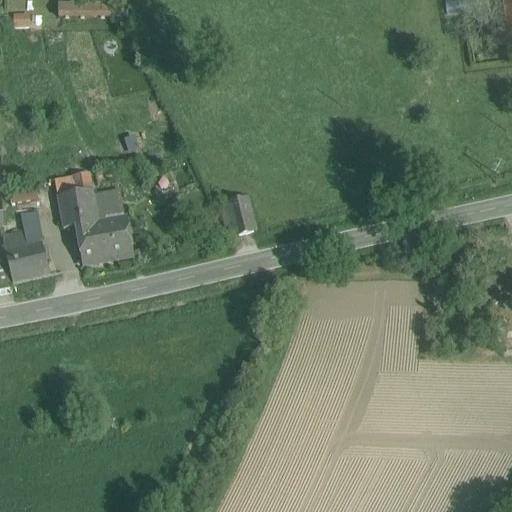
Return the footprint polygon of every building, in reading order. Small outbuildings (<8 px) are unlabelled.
[(511,1),(504,2),(503,3),(509,41),(511,40),(511,1)] [(111,14),(111,3),(58,4),(58,15),(111,14)] [(90,175),(72,179),(75,196),(93,192),(90,175)] [(75,196),(58,199),(65,234),(77,232),(83,267),(105,263),(98,224),(93,192),(75,196)] [(17,206),(44,205),(43,196),(17,197),(17,206)] [(246,203),(229,207),(236,238),(253,234),(246,203)] [(127,219),(98,224),(105,263),(134,258),(127,219)] [(23,234),(3,239),(5,255),(26,249),(23,234)] [(26,249),(5,255),(13,287),(50,278),(42,245),(26,249)]
